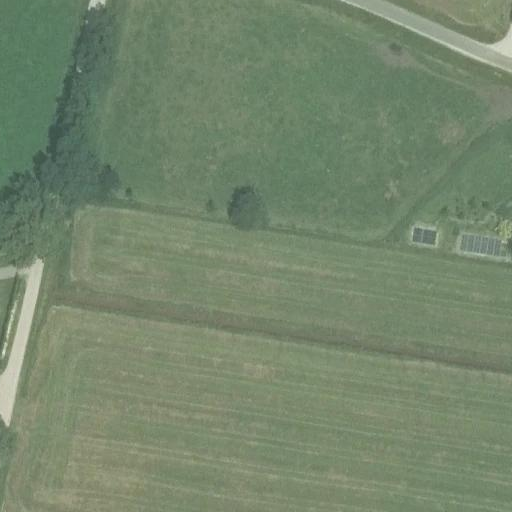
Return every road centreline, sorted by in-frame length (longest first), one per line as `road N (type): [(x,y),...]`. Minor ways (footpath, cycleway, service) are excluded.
road 1 (track): [(104,0),(0,440)]
road 2 (unclassified): [(511,65),(355,0)]
